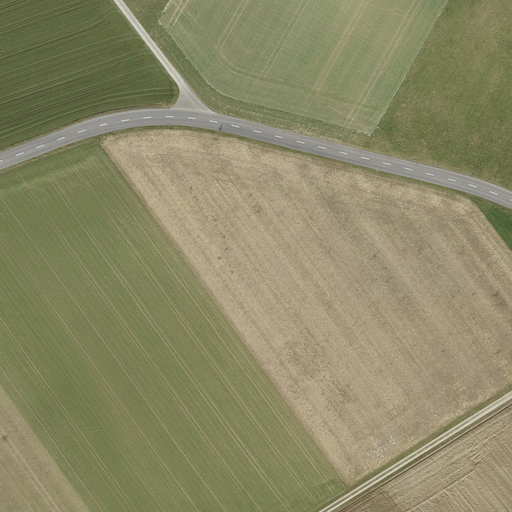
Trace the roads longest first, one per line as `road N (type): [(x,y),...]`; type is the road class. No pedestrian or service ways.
road 1 (tertiary): [(511,200),(196,118),(106,124),(0,161)]
road 2 (track): [(511,397),(328,511)]
road 3 (track): [(118,0),(184,87),(196,118)]
